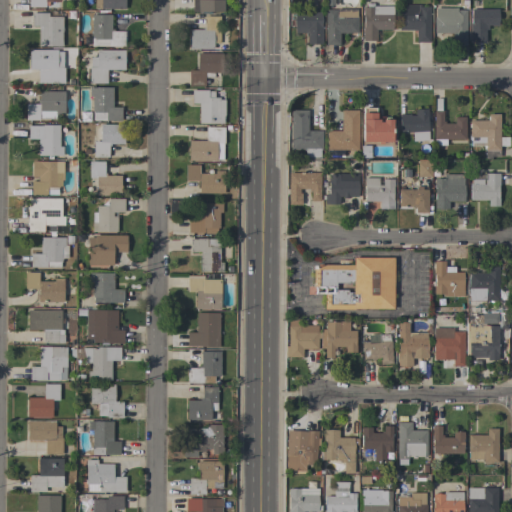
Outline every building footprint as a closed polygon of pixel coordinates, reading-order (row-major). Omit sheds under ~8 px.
[(94,0),(124,0),(124,8),(94,8),(94,0)] [(223,0),(223,12),(192,12),(192,0),(223,0)] [(392,6),(392,30),(376,29),(376,41),(362,41),(363,7),(365,7),(365,4),(372,4),(372,6),(392,6)] [(429,42),(416,42),(416,30),(399,30),(399,4),(420,5),(420,6),(430,6),(429,42)] [(466,45),(452,45),(452,33),(433,33),(434,16),(435,16),(435,7),(456,7),(456,9),(466,10),(466,45)] [(357,8),(357,16),(358,16),(357,33),(339,33),(339,45),(325,45),(325,9),(337,10),(337,8),(357,8)] [(498,9),(498,25),(485,25),(485,41),(469,41),(469,34),(468,34),(468,30),(469,30),(469,23),(471,23),(471,9),(498,9)] [(47,17),(62,16),(62,46),(38,46),(38,26),(31,26),(31,12),(47,13),(47,17)] [(321,12),(321,26),(322,26),(322,44),(307,44),(307,32),(294,33),(294,12),(321,12)] [(91,14),(111,14),(111,29),(113,29),(113,31),(124,31),(124,46),(109,46),(91,46),(91,14)] [(220,32),(219,32),(219,43),(213,43),(213,49),(189,48),(189,29),(202,29),(202,27),(204,27),(204,16),(220,16),(220,17),(220,32)] [(38,83),(38,69),(29,69),(29,50),(57,50),(57,56),(63,56),(63,67),(64,67),(64,83),(38,83)] [(124,50),(124,70),(106,69),(106,83),(89,83),(89,66),(90,66),(90,57),(96,57),(96,50),(124,50)] [(188,72),(188,70),(197,70),(197,53),(222,53),(222,72),(214,72),(214,77),(204,77),(204,86),(188,86),(188,84),(188,72)] [(112,107),(121,107),(121,120),(105,120),(92,120),(92,112),(92,96),(89,96),(89,87),(112,87),(112,107)] [(223,99),(223,123),(198,123),(199,104),(191,103),(191,90),(207,90),(213,91),(213,97),(219,97),(219,99),(223,99)] [(64,91),(64,114),(55,114),(55,119),(39,119),(39,120),(25,120),(25,104),(37,104),(37,100),(39,100),(39,91),(64,91)] [(392,142),(362,141),(362,119),(363,119),(363,107),(376,107),(375,119),(377,119),(377,116),(384,116),(384,118),(385,117),(389,117),(392,119),(392,142)] [(413,141),(412,132),(407,132),(407,131),(400,131),(399,114),(410,113),(410,115),(415,115),(415,109),(427,108),(428,116),(426,116),(428,140),(413,141)] [(319,159),(304,159),(304,150),(290,149),(290,110),(307,110),(307,131),(321,131),(321,150),(319,150),(319,159)] [(357,150),(344,150),(344,156),(330,155),(330,150),(326,150),(327,131),(341,131),(341,110),(358,110),(357,150)] [(446,139),(446,145),(433,145),(433,111),(442,111),(442,121),(444,121),(444,123),(454,123),(454,117),(465,117),(465,139),(446,139)] [(499,137),(508,137),(508,146),(499,146),(499,159),(485,159),(485,146),(470,146),(470,137),(469,137),(469,120),(488,120),(488,114),(499,114),(499,137)] [(59,146),(62,146),(62,155),(38,155),(38,139),(28,139),(28,125),(42,126),(42,124),(59,125),(59,146)] [(124,124),(124,144),(110,144),(110,146),(108,146),(108,157),(93,157),(93,141),(95,141),(95,125),(100,125),(100,124),(124,124)] [(224,127),(224,143),(223,143),(223,159),(216,159),(216,161),(188,160),(188,140),(205,140),(205,127),(224,127)] [(430,159),(430,163),(431,163),(431,177),(417,176),(417,163),(418,163),(418,159),(430,159)] [(31,161),(55,161),(55,162),(69,162),(69,171),(64,171),(64,180),(61,180),(61,186),(57,186),(57,195),(30,195),(30,181),(36,181),(36,177),(31,177),(31,161)] [(120,175),(120,195),(95,195),(95,178),(88,178),(89,161),(104,161),(104,173),(106,173),(106,175),(120,175)] [(185,164),(199,164),(199,174),(214,174),(214,170),(224,170),(224,193),(198,193),(198,181),(185,181),(185,164)] [(288,205),(288,173),(320,173),(320,201),(310,201),(310,191),(309,191),(309,189),(299,189),(299,193),(301,193),(301,205),(288,205)] [(358,173),(357,197),(347,196),(347,198),(343,198),(343,197),(339,196),(339,204),(324,204),(324,194),(328,194),(328,182),(325,182),(325,178),(328,178),(328,174),(338,174),(338,173),(358,173)] [(499,186),(498,186),(498,198),(499,198),(498,206),(488,206),(488,200),(469,200),(469,184),(471,184),(471,179),(473,179),(473,175),(475,175),(475,174),(484,174),(484,173),(499,173),(499,186)] [(463,174),(463,185),(464,185),(463,202),(448,201),(447,210),(433,209),(434,199),(434,187),(434,179),(443,179),(443,174),(463,174)] [(378,178),(378,185),(382,185),(382,179),(393,179),(393,187),(392,187),(392,199),(393,199),(393,209),(379,209),(379,201),(364,201),(364,178),(378,178)] [(427,213),(415,213),(415,207),(413,207),(413,206),(398,206),(398,189),(415,189),(415,186),(422,186),(422,189),(427,189),(427,213)] [(61,198),(67,198),(67,204),(61,204),(61,216),(64,216),(64,225),(43,225),(43,231),(27,231),(27,198),(61,198)] [(116,232),(92,232),(92,222),(92,212),(96,212),(96,206),(107,206),(107,199),(124,199),(124,212),(112,212),(112,216),(116,216),(116,232)] [(187,233),(187,219),(197,219),(197,203),(222,203),(222,212),(218,212),(218,228),(217,228),(217,233),(187,233)] [(126,235),(126,252),(114,252),(114,257),(112,257),(112,265),(87,265),(87,237),(93,237),(93,235),(126,235)] [(65,237),(65,245),(68,245),(68,258),(61,258),(61,262),(60,262),(60,267),(30,267),(30,253),(40,254),(40,237),(65,237)] [(199,252),(190,252),(190,238),(219,239),(219,263),(222,263),(222,272),(199,272),(199,252)] [(354,265),(354,258),(369,258),(369,256),(392,256),(392,273),(393,273),(393,286),(392,286),(391,302),(393,302),(393,308),(350,307),(350,293),(347,293),(346,309),(325,309),(325,292),(314,292),(314,265),(354,265)] [(463,296),(442,296),(442,294),(433,294),(433,286),(434,286),(434,274),(430,274),(430,261),(433,261),(444,261),(444,266),(454,266),(454,272),(463,272),(463,296)] [(498,287),(506,287),(506,299),(496,299),(496,301),(485,301),(485,305),(500,305),(500,313),(507,313),(507,328),(499,328),(498,327),(497,360),(486,360),(486,357),(468,357),(468,349),(468,325),(480,325),(496,325),(495,323),(490,323),(491,315),(493,315),(493,313),(489,312),(489,316),(469,316),(469,312),(468,312),(468,300),(466,300),(466,274),(468,274),(468,273),(487,273),(487,266),(498,267),(498,287)] [(24,272),(38,272),(38,281),(54,281),(54,278),(63,278),(63,302),(38,302),(38,289),(24,289),(24,272)] [(92,282),(88,282),(89,273),(113,273),(113,289),(123,289),(123,303),(93,302),(93,297),(92,297),(92,282)] [(219,309),(194,308),(195,291),(186,291),(187,275),(203,275),(202,279),(220,279),(219,309)] [(93,309),(116,310),(116,326),(113,326),(113,329),(123,330),(123,343),(106,343),(106,339),(92,339),(93,309)] [(60,330),(63,330),(63,334),(63,342),(42,342),(42,331),(41,331),(41,330),(27,330),(27,310),(61,310),(61,318),(60,330)] [(218,346),(200,346),(200,345),(186,345),(186,332),(195,332),(195,312),(219,313),(218,346)] [(298,319),(298,325),(317,325),(317,332),(320,332),(320,328),(324,328),(324,321),(339,321),(348,321),(348,330),(355,330),(355,344),(355,352),(345,352),(345,346),(335,346),(335,349),(333,349),(333,357),(324,357),(324,348),(320,348),(320,338),(317,338),(317,348),(302,348),(301,356),(287,356),(287,355),(284,355),(284,345),(287,345),(287,319),(298,319)] [(411,358),(411,362),(397,362),(397,322),(408,322),(408,332),(426,332),(427,338),(427,348),(428,348),(428,352),(427,352),(427,358),(411,358)] [(453,328),(453,331),(463,331),(463,366),(452,366),(452,359),(432,359),(432,328),(453,328)] [(392,363),(380,364),(379,358),(375,358),(375,360),(371,360),(371,358),(362,359),(361,342),(379,341),(379,335),(389,334),(389,340),(390,340),(392,363)] [(39,346),(61,346),(61,347),(66,347),(66,380),(45,380),(45,379),(29,379),(29,366),(39,366),(39,346)] [(120,347),(119,360),(110,360),(110,380),(90,380),(89,379),(87,379),(87,371),(90,371),(90,362),(85,362),(82,347),(94,348),(96,347),(120,347)] [(220,376),(214,376),(214,382),(203,382),(203,383),(186,383),(186,367),(198,367),(198,366),(200,366),(200,351),(220,351),(220,376)] [(27,417),(27,397),(42,397),(42,395),(43,395),(43,384),(59,384),(58,400),(51,400),(51,417),(27,417)] [(114,384),(114,401),(122,401),(122,418),(106,417),(106,415),(103,415),(103,410),(106,410),(106,404),(89,404),(89,384),(114,384)] [(186,420),(186,400),(199,400),(199,398),(201,398),(201,386),(216,386),(216,410),(210,410),(210,420),(186,420)] [(55,421),(55,426),(61,426),(61,438),(62,438),(62,454),(44,454),(44,440),(26,440),(26,421),(55,421)] [(112,421),(112,441),(119,441),(119,454),(104,454),(104,455),(91,454),(91,430),(87,430),(87,421),(112,421)] [(407,456),(407,459),(397,459),(397,453),(396,453),(397,422),(411,422),(411,430),(426,430),(426,457),(425,457),(407,456)] [(182,441),(195,440),(195,435),(197,435),(197,428),(206,428),(206,424),(221,424),(221,439),(222,439),(222,443),(221,443),(221,447),(222,447),(223,452),(211,452),(211,448),(204,448),(204,451),(196,451),(196,457),(183,457),(182,441)] [(361,435),(360,435),(360,427),(371,427),(371,433),(381,432),(381,431),(383,431),(383,426),(392,425),(392,426),(393,426),(393,428),(392,428),(392,434),(391,434),(391,447),(392,447),(392,451),(385,452),(385,461),(361,461),(361,435)] [(432,453),(432,439),(432,426),(441,426),(441,435),(443,435),(443,437),(452,437),(452,432),(463,432),(463,440),(462,453),(441,453),(432,453)] [(468,434),(486,435),(486,428),(497,428),(497,463),(486,462),(486,458),(468,458),(468,451),(467,451),(468,434)] [(315,465),(305,464),(304,471),(286,470),(287,463),(285,463),(285,456),(287,430),(306,431),(306,430),(317,431),(315,465)] [(353,437),(353,438),(358,438),(358,445),(353,445),(353,453),(354,453),(354,462),(339,462),(339,460),(334,460),(334,459),(319,460),(319,451),(324,451),(324,438),(323,438),(323,430),(338,430),(338,437),(353,437)] [(29,491),(29,475),(37,475),(37,458),(62,458),(62,487),(45,487),(45,491),(29,491)] [(85,459),(97,459),(97,464),(113,464),(113,476),(125,476),(125,492),(98,492),(98,484),(85,484),(85,459)] [(221,461),(221,488),(204,488),(204,494),(188,494),(188,478),(197,478),(197,461),(221,461)] [(64,467),(74,467),(74,484),(64,484),(64,467)] [(324,511),(324,510),(325,510),(325,496),(333,496),(334,482),(348,482),(348,493),(356,493),(356,498),(355,498),(355,510),(356,510),(355,511),(324,511)] [(497,511),(467,511),(467,487),(497,487),(497,511)] [(318,488),(318,495),(317,495),(317,505),(321,505),(321,510),(317,510),(317,511),(302,511),(287,511),(288,497),(288,489),(299,489),(299,488),(318,488)] [(381,490),(381,491),(391,491),(391,499),(390,499),(390,510),(391,510),(391,511),(392,511),(361,511),(361,500),(360,500),(360,493),(361,493),(361,490),(381,490)] [(462,492),(462,511),(432,511),(433,494),(443,494),(443,492),(462,492)] [(59,511),(39,511),(35,511),(36,495),(59,495),(59,511)] [(91,511),(91,499),(106,499),(106,495),(122,495),(122,509),(115,509),(115,511),(91,511)] [(426,511),(397,511),(397,497),(410,497),(410,499),(418,499),(418,504),(426,504),(426,511)] [(194,511),(185,511),(185,498),(200,498),(222,499),(222,507),(221,507),(221,511),(194,511)]
